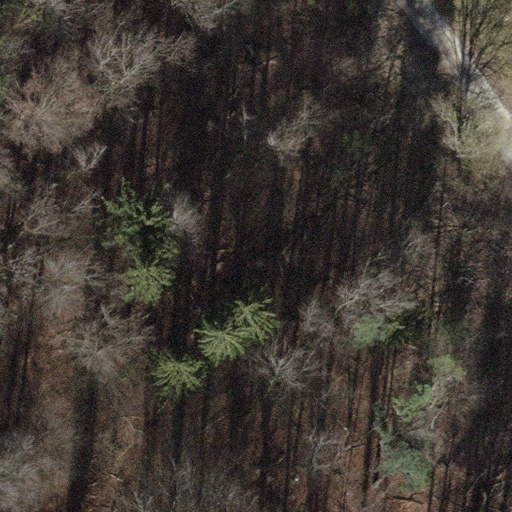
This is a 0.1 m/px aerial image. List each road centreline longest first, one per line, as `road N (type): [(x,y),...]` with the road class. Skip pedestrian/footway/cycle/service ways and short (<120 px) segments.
road 1 (track): [(75,511),(32,437),(0,352)]
road 2 (track): [(430,0),(511,120)]
